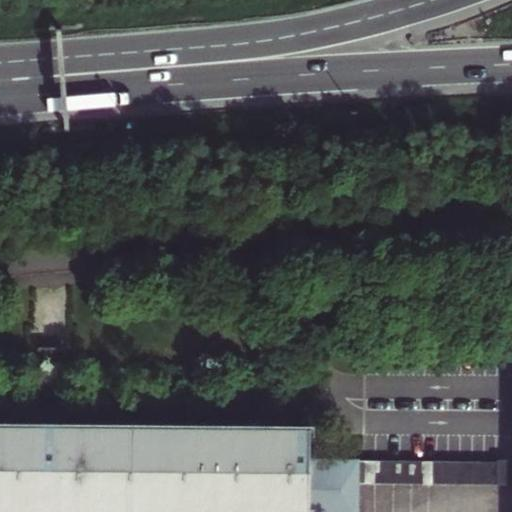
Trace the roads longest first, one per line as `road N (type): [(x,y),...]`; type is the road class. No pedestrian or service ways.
road 1 (motorway): [(0,97),(511,64)]
road 2 (trunk): [(0,63),(272,40),(433,0)]
